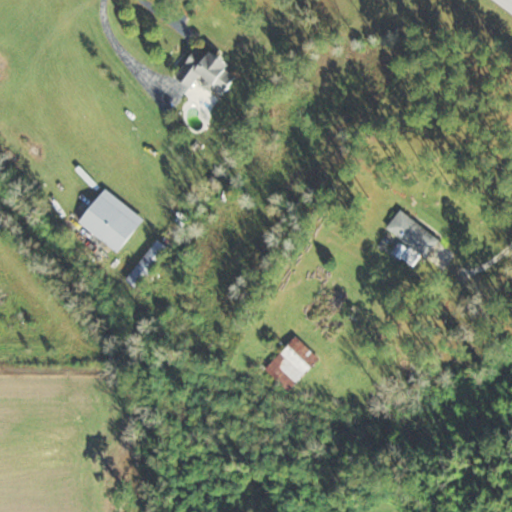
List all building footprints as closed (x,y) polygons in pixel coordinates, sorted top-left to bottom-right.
[(177,76),(193,86),(198,78),(224,94),(237,73),(226,67),(229,62),(198,43),(177,76)] [(146,216),(106,186),(80,220),(120,250),(146,216)] [(442,238),(402,208),(387,227),(408,243),(404,248),(423,263),(442,238)] [(127,277),(140,288),(172,248),(159,237),(127,277)] [(293,386),(321,357),(298,335),(269,364),(293,386)]
